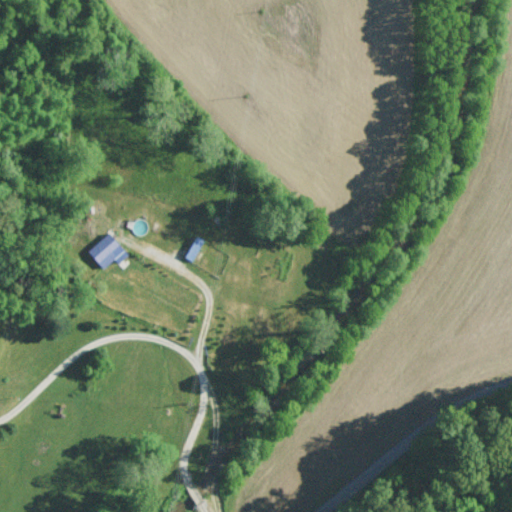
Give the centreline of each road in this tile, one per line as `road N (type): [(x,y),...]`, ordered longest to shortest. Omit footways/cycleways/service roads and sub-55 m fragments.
road 1 (residential): [(187,478),(184,458),(204,390),(188,353),(167,342),(102,339),(0,420)]
road 2 (tertiary): [(322,511),(435,423),(511,386)]
